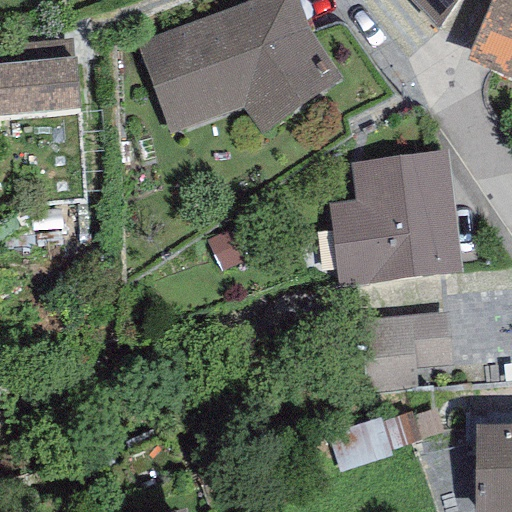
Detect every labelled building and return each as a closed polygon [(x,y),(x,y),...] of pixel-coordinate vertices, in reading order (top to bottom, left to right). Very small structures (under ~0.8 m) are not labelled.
[(297,0),(263,0),(138,46),(171,134),(244,107),(261,133),(340,80),(310,35),(297,0)] [(409,0),(436,31),(459,0),(409,0)] [(511,0),(492,0),(466,61),(511,81),(511,0)] [(0,116),(80,109),(76,57),(0,65),(0,116)] [(354,202),(329,205),(339,286),(459,271),(444,155),(349,166),(354,202)] [(452,366),(449,313),(413,315),(416,368),(452,366)] [(413,315),(362,319),(367,392),(417,389),(416,368),(413,315)] [(511,511),(511,427),(474,427),(473,511),(511,511)]
